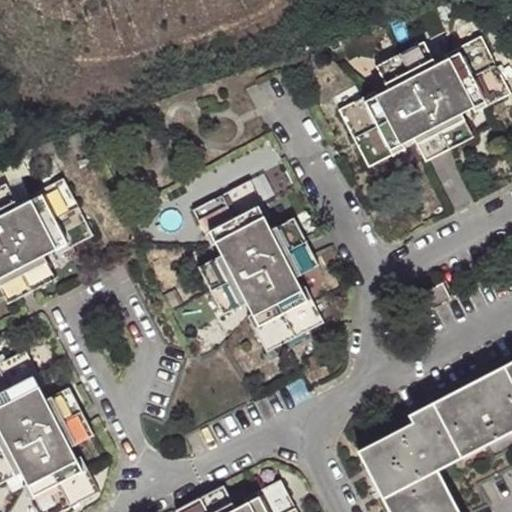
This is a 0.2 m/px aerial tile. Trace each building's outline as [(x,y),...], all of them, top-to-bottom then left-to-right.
[(376,94),(340,113),(370,168),(404,150),(403,146),(415,141),(426,163),(472,139),(461,117),(470,110),(474,114),(510,95),(481,40),(445,58),(446,61),(435,67),(423,45),(379,69),(390,91),(377,97),(376,94)] [(0,288),(8,304),(54,281),(43,258),(54,253),(56,256),(92,237),(61,179),(26,199),(29,203),(17,208),(6,186),(0,189),(0,288)] [(251,183),(194,213),(212,249),(217,247),(223,257),(200,268),(225,315),(247,304),(252,314),(248,317),(267,353),(324,324),(305,287),(301,289),(296,280),(318,268),(293,220),(270,231),(266,221),(270,219),(251,183)] [(442,285),(422,296),(430,311),(450,300),(442,285)] [(26,351),(0,365),(0,484),(23,474),(28,483),(23,486),(35,511),(60,511),(99,492),(81,457),(76,459),(69,448),(94,436),(70,390),(47,402),(41,392),(46,389),(26,351)] [(511,363),(500,370),(511,392),(511,363)] [(511,392),(500,370),(428,407),(457,462),(492,444),(511,433),(511,392)] [(367,472),(382,501),(438,472),(457,462),(428,407),(408,417),(411,424),(357,453),(367,472)] [(458,511),(438,472),(382,501),(387,511),(458,511)] [(295,511),(279,483),(245,501),(248,504),(234,511),(223,490),(178,511),(295,511)]
